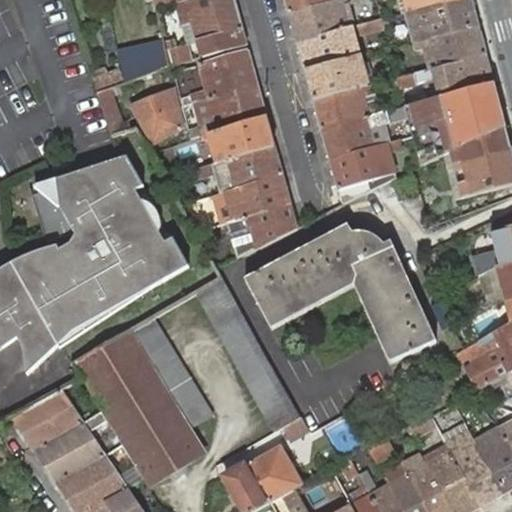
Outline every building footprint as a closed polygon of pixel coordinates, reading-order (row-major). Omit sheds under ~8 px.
[(153,0),(156,8),(175,3),(174,0),(153,0)] [(233,0),(186,0),(175,3),(182,25),(191,23),(191,26),(194,26),(199,44),(204,58),(247,46),(243,32),(233,0)] [(285,0),(290,14),(340,0),(285,0)] [(340,0),(290,14),(297,43),(351,28),(350,24),(354,22),(350,5),(359,3),(358,0),(340,0)] [(404,0),(408,14),(464,0),(404,0)] [(464,0),(408,14),(416,43),(423,42),(479,27),(471,0),(464,0)] [(382,21),(383,27),(401,22),(400,17),(382,21)] [(297,43),(306,73),(360,57),(355,37),(384,30),(383,27),(382,21),(381,20),(352,28),(351,28),(297,43)] [(423,42),(431,71),(486,56),(479,27),(423,42)] [(122,70),(125,84),(168,67),(165,52),(163,43),(118,53),(122,70)] [(190,46),(165,52),(168,67),(193,61),(190,46)] [(258,85),(248,52),(199,66),(191,68),(198,94),(191,96),(194,104),(210,99),(258,85)] [(394,80),(397,91),(426,83),(429,96),(424,98),(425,103),(494,85),(486,56),(431,71),(397,80),(394,80)] [(306,73),(314,102),(368,87),(360,57),(306,73)] [(92,81),(97,94),(110,89),(125,84),(122,70),(92,81)] [(189,132),(191,141),(210,135),(267,118),(258,85),(210,99),(194,104),(193,104),(200,129),(189,132)] [(413,138),(421,167),(466,147),(506,130),(494,85),(425,103),(405,109),(408,121),(413,138)] [(314,102),(322,131),(378,116),(376,108),(366,110),(363,98),(375,95),(372,86),(368,87),(314,102)] [(105,114),(111,136),(131,130),(129,123),(123,126),(110,89),(97,94),(105,114)] [(131,107),(153,146),(184,128),(178,108),(175,91),(131,107)] [(191,96),(180,99),(182,107),(193,104),(194,104),(191,96)] [(322,131),(330,161),(387,145),(388,145),(384,128),(408,121),(405,109),(401,109),(380,115),(378,116),(322,131)] [(267,118),(210,135),(218,164),(275,147),(267,118)] [(462,199),(511,186),(511,153),(506,130),(466,147),(469,156),(461,158),(462,164),(454,166),(462,199)] [(330,161),(339,190),(368,182),(395,175),(387,145),(330,161)] [(194,179),(208,176),(216,173),(221,194),(283,176),(275,147),(218,164),(205,167),(191,171),(194,179)] [(0,344),(17,338),(29,359),(45,356),(47,358),(58,347),(69,336),(65,330),(79,321),(80,323),(91,316),(94,321),(124,303),(122,299),(132,291),(141,284),(157,284),(188,265),(173,238),(165,243),(160,233),(141,199),(136,190),(144,186),(128,156),(87,169),(46,181),(50,188),(32,194),(47,244),(75,236),(84,251),(67,261),(63,259),(59,257),(54,255),(50,254),(45,254),(41,254),(36,255),(31,256),(27,258),(23,261),(9,271),(1,276),(0,276),(0,344)] [(221,194),(216,195),(219,204),(216,205),(222,226),(228,224),(235,222),(291,205),(283,176),(221,194)] [(394,183),(399,202),(418,198),(414,179),(394,183)] [(339,190),(343,205),(371,192),(368,182),(339,190)] [(235,222),(228,224),(238,260),(298,230),(291,205),(235,222)] [(245,280),(272,330),(355,287),(390,365),(437,343),(391,242),(384,246),(378,240),(369,236),(360,234),(352,234),(348,226),(245,280)] [(511,265),(511,227),(491,233),(501,268),(511,265)] [(487,309),(507,304),(511,302),(511,265),(501,268),(497,269),(479,278),(487,309)] [(300,419),(223,280),(198,294),(275,433),(300,419)] [(135,296),(157,284),(141,284),(132,291),(122,299),(124,303),(135,296)] [(82,328),(94,321),(91,316),(80,323),(79,321),(65,330),(69,336),(81,326),(82,328)] [(213,416),(153,320),(75,364),(151,487),(203,455),(188,430),(213,416)] [(511,325),(494,335),(502,350),(466,370),(477,393),(492,385),(511,373),(511,325)] [(463,351),(442,363),(446,370),(461,362),(463,365),(478,357),(471,347),(463,351)] [(28,376),(47,358),(45,356),(29,359),(28,376)] [(511,373),(492,385),(494,390),(510,382),(511,385),(511,373)] [(60,392),(13,418),(35,451),(82,424),(60,392)] [(492,407),(483,404),(478,409),(486,417),(492,407)] [(102,412),(82,424),(35,451),(46,468),(57,485),(105,458),(87,432),(107,421),(102,412)] [(429,417),(406,428),(413,440),(428,433),(435,428),(429,417)] [(511,425),(501,431),(511,450),(511,425)] [(406,428),(388,439),(394,450),(413,440),(406,428)] [(500,429),(498,430),(475,442),(504,495),(511,490),(511,450),(501,431),(500,429)] [(475,442),(474,443),(470,444),(465,434),(445,445),(447,449),(480,508),(504,495),(475,442)] [(388,439),(368,450),(375,460),(387,454),(395,468),(402,464),(399,460),(394,450),(388,439)] [(297,490),(303,487),(281,447),(225,479),(244,511),(257,511),(272,504),(297,490)] [(452,511),(472,511),(480,508),(447,449),(424,461),(452,511)] [(399,460),(402,464),(405,469),(428,511),(452,511),(424,461),(422,457),(410,463),(406,457),(399,460)] [(89,511),(127,491),(105,458),(57,485),(75,511),(89,511)] [(359,475),(351,460),(340,466),(348,481),(359,475)] [(428,511),(405,469),(385,480),(389,487),(403,511),(428,511)] [(378,511),(403,511),(389,487),(376,494),(371,485),(365,472),(359,475),(366,488),(378,511)] [(297,490),(308,511),(315,511),(310,502),(314,500),(306,485),(303,487),(297,490)] [(354,511),(378,511),(366,488),(355,494),(347,498),(348,499),(352,508),(354,511)] [(308,511),(297,490),(272,504),(276,511),(284,511),(291,509),(292,511),(308,511)] [(140,511),(127,491),(89,511),(140,511)] [(344,511),(352,508),(348,499),(324,511),(344,511)]
